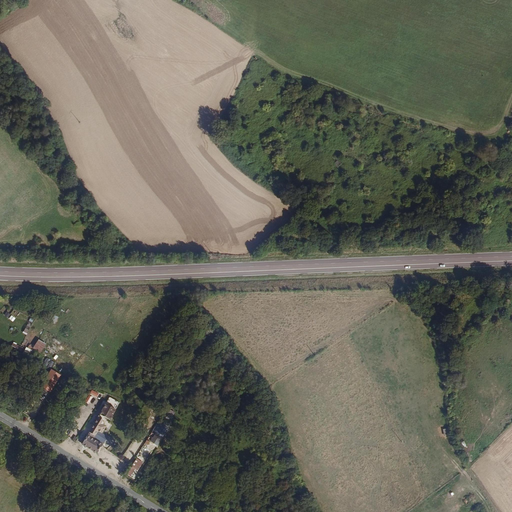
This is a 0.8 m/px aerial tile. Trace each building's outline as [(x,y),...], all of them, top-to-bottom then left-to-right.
[(46,344),(39,340),(33,350),(40,354),(46,344)] [(62,376),(52,370),(41,387),(51,393),(62,376)] [(117,410),(106,405),(100,415),(111,420),(117,410)] [(176,417),(167,412),(163,418),(173,423),(176,417)] [(105,420),(99,417),(83,444),(99,454),(109,436),(103,433),(107,426),(104,425),(106,423),(104,422),(105,420)] [(161,441),(167,431),(159,426),(153,436),(161,441)] [(161,441),(153,436),(151,441),(158,446),(161,441)] [(142,463),(136,459),(131,467),(137,471),(142,463)] [(126,474),(130,477),(135,471),(131,468),(126,474)]
